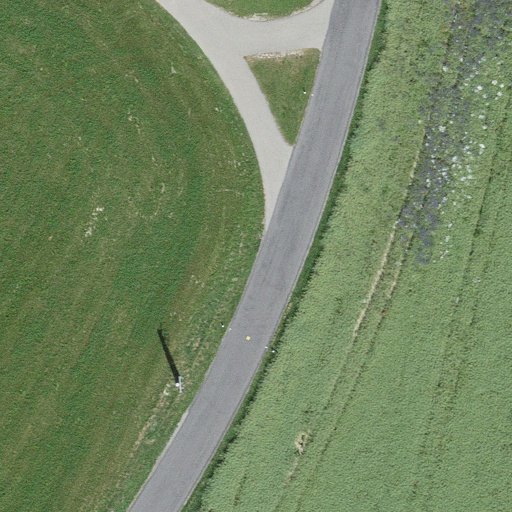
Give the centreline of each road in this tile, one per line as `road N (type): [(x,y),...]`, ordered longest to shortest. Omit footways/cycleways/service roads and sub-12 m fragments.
road 1 (tertiary): [(371,0),(353,78),(293,243),(250,341),(153,511)]
road 2 (track): [(293,243),(271,142),(219,39),(181,0)]
road 3 (track): [(367,16),(219,39)]
